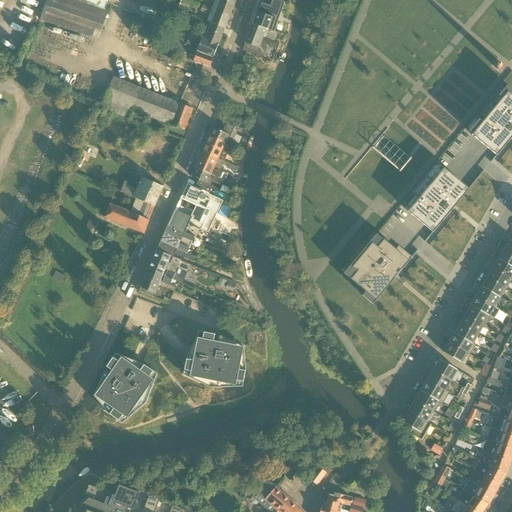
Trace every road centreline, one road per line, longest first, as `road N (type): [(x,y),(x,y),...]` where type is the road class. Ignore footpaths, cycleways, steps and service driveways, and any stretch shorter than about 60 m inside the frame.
road 1 (residential): [(0,501),(48,442),(100,345),(251,0)]
road 2 (residential): [(395,403),(511,209)]
